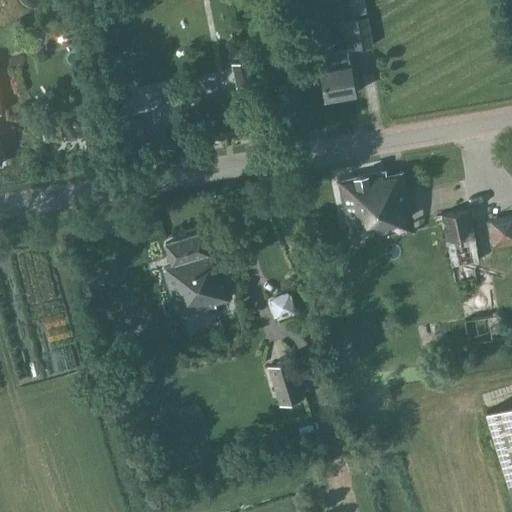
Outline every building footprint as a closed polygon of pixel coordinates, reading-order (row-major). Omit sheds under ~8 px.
[(364,0),(349,0),(352,16),(367,13),(364,0)] [(353,49),(373,45),(368,18),(348,21),(353,49)] [(326,98),(356,93),(351,65),(350,65),(347,49),(333,52),(336,68),(321,70),(326,98)] [(239,88),(255,85),(251,60),(235,63),(239,88)] [(207,139),(247,132),(240,95),(200,102),(207,139)] [(386,170),(339,179),(352,247),(414,234),(401,170),(387,173),(386,170)] [(473,261),(480,259),(470,209),(443,215),(456,284),(477,280),(473,261)] [(216,306),(215,302),(232,297),(218,252),(210,254),(203,232),(166,244),(173,265),(164,267),(179,317),(216,306)] [(263,303),(269,327),(290,322),(283,298),(263,303)] [(469,344),(503,339),(499,314),(417,327),(421,350),(469,343),(469,344)] [(303,398),(292,359),(269,366),(280,405),(303,398)]
